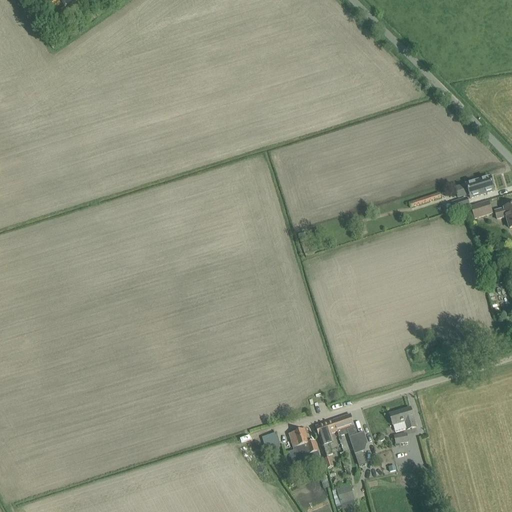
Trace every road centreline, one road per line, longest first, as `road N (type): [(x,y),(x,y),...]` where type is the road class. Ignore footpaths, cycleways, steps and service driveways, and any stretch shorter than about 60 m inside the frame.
road 1 (unclassified): [(511,357),(276,432)]
road 2 (unclassified): [(511,160),(348,0)]
